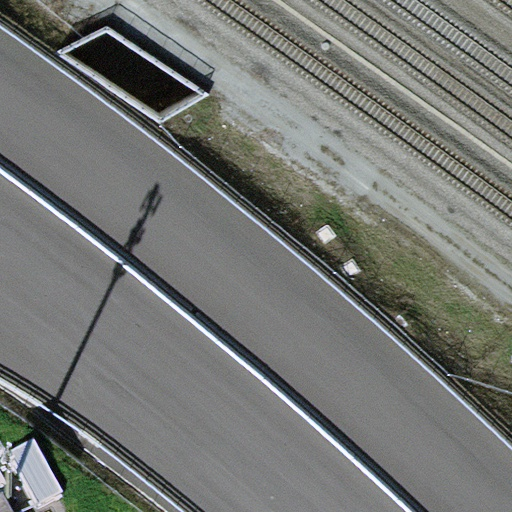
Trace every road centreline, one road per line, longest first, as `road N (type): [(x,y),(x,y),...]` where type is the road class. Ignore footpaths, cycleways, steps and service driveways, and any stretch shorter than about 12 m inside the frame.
road 1 (motorway): [(482,511),(340,378),(0,112)]
road 2 (motorway): [(35,271),(180,381),(327,511)]
